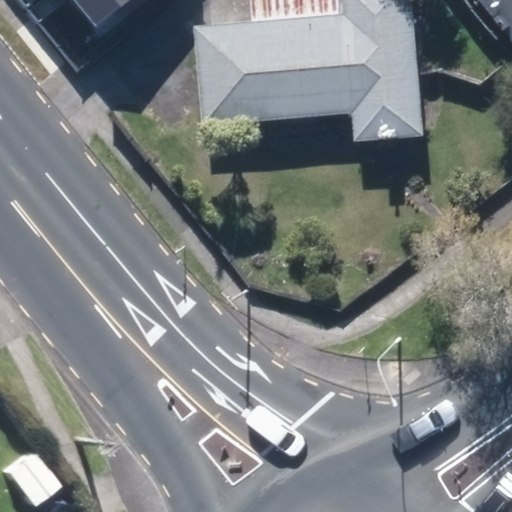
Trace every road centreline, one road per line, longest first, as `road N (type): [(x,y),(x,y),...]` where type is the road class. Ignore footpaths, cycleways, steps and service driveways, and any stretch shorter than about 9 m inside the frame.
road 1 (secondary): [(49,246),(193,345),(334,470)]
road 2 (secondary): [(227,511),(49,246)]
road 3 (secondary): [(372,478),(511,385)]
